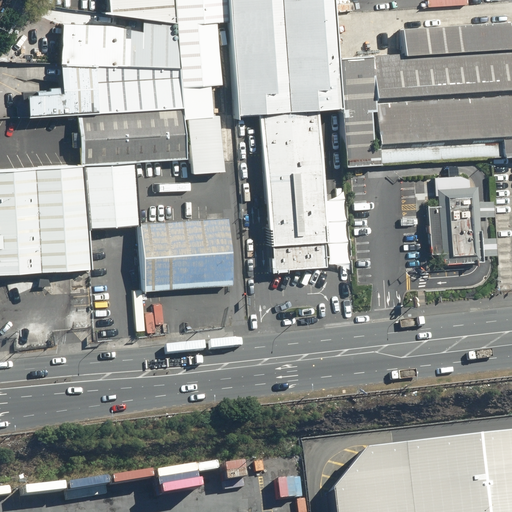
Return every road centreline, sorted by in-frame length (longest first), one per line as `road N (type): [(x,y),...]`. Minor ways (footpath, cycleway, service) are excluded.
road 1 (primary): [(205,368),(511,334)]
road 2 (primary): [(205,368),(167,383),(0,400)]
road 3 (primary): [(0,372),(163,357),(205,368)]
